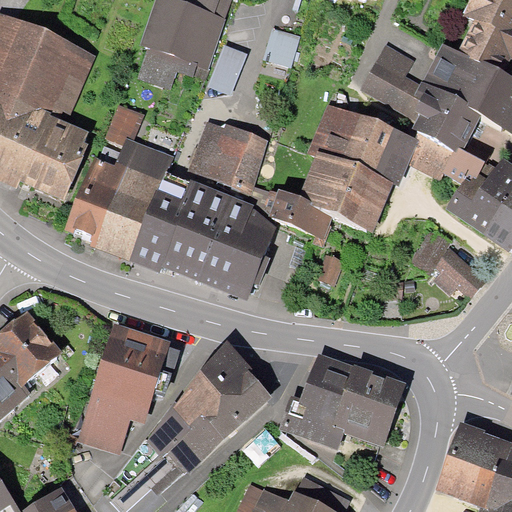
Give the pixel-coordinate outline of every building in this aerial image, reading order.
[(193,77),(194,76),(205,80),(227,18),(226,17),(231,0),(156,0),(141,44),(148,47),(138,78),(170,89),(177,71),(193,77)] [(511,0),(468,0),(462,14),(474,20),(458,51),(503,74),(511,59),(511,0)] [(97,55),(0,13),(0,179),(18,187),(20,181),(65,200),(89,143),(85,141),(89,131),(60,118),(63,111),(71,114),(97,55)] [(301,36),(272,28),(264,60),(292,67),(301,36)] [(415,123),(412,128),(419,131),(454,149),(457,151),(458,147),(463,149),(481,114),(511,131),(511,78),(503,74),(458,51),(442,43),(420,84),(413,97),(421,100),(416,110),(420,113),(415,123)] [(248,54),(225,44),(208,86),(231,95),(248,54)] [(415,61),(385,44),(360,90),(415,123),(420,113),(416,110),(421,100),(413,97),(420,84),(406,76),(415,61)] [(329,103),(310,148),(394,182),(400,185),(408,165),(420,141),(415,138),(329,103)] [(144,114),(119,104),(106,139),(123,145),(127,137),(134,140),(144,114)] [(207,121),(189,171),(250,194),(270,140),(226,124),(225,128),(207,121)] [(441,181),(444,174),(442,172),(454,149),(419,131),(415,138),(420,141),(408,165),(441,181)] [(90,245),(129,260),(158,187),(159,188),(166,171),(167,172),(174,156),(134,140),(127,137),(123,145),(115,165),(94,156),(64,231),(91,242),(90,245)] [(463,149),(458,147),(457,151),(454,149),(442,172),(444,174),(462,184),(466,178),(470,181),(473,177),(476,179),(485,160),(463,149)] [(394,182),(310,148),(308,154),(315,156),(300,196),(313,202),(311,205),(334,215),(373,232),(394,182)] [(462,184),(446,209),(511,252),(511,163),(502,157),(495,167),(485,160),(476,179),(473,177),(470,181),(466,178),(462,184)] [(158,187),(129,260),(161,271),(163,265),(247,299),(254,283),(265,256),(277,227),(254,206),(255,204),(191,177),(190,181),(167,172),(166,171),(159,188),(158,187)] [(311,205),(313,202),(300,196),(279,188),(268,213),(325,237),(334,215),(311,205)] [(451,243),(427,230),(411,263),(429,275),(451,243)] [(471,299),(487,281),(451,249),(435,267),(441,272),(433,280),(451,295),(457,288),(471,299)] [(271,258),(265,256),(254,283),(260,285),(271,258)] [(345,262),(328,256),(318,281),(335,287),(345,262)] [(403,299),(402,282),(387,283),(389,300),(403,299)] [(0,418),(31,393),(23,383),(62,351),(28,310),(0,333),(0,418)] [(115,323),(77,441),(120,455),(131,419),(145,423),(155,393),(165,396),(172,372),(162,369),(169,347),(171,341),(115,323)] [(228,340),(172,407),(191,424),(200,415),(225,438),(272,396),(249,370),(252,368),(228,340)] [(181,350),(169,347),(162,369),(172,372),(173,373),(181,350)] [(338,450),(344,433),(383,447),(406,382),(355,364),(354,366),(318,353),(302,398),(291,394),(279,429),(338,450)] [(172,407),(147,441),(162,456),(166,453),(183,472),(186,475),(225,438),(200,415),(191,424),(172,407)] [(480,505),(487,507),(511,441),(485,432),(485,430),(460,421),(436,489),(480,505)] [(511,511),(511,441),(487,507),(480,505),(477,511),(511,511)] [(157,495),(183,472),(166,453),(162,456),(111,502),(119,511),(125,511),(152,489),(157,495)] [(304,478),(297,491),(336,511),(345,511),(350,502),(304,478)] [(0,479),(0,511),(19,511),(22,511),(0,479)] [(234,511),(252,511),(264,491),(250,484),(234,511)] [(70,511),(76,509),(62,486),(22,511),(19,511),(70,511)] [(264,490),(264,491),(252,511),(336,511),(297,491),(294,490),(288,502),(264,490)]
